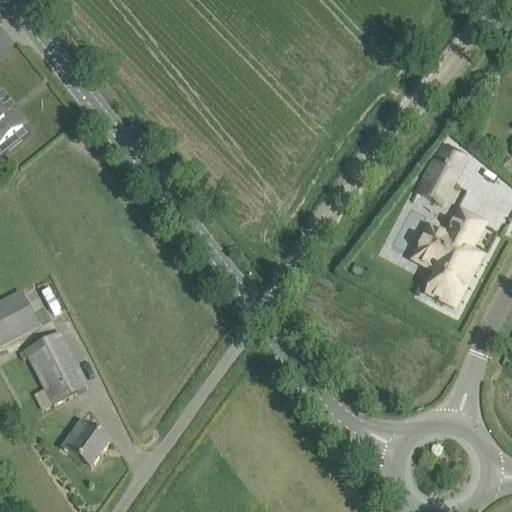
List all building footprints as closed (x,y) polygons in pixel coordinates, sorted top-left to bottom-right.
[(0,148),(5,155),(27,137),(22,131),(12,119),(17,115),(9,106),(0,94),(0,148)] [(441,147),(415,197),(441,210),(467,161),(441,147)] [(432,272),(438,276),(427,297),(454,311),(480,260),(469,254),(484,226),(460,214),(446,240),(430,231),(418,253),(414,261),(413,263),(414,263),(431,272),(432,272)] [(0,304),(0,350),(40,330),(21,294),(0,304)] [(25,353),(54,408),(88,390),(59,335),(25,353)] [(61,451),(91,472),(110,445),(80,424),(61,451)]
